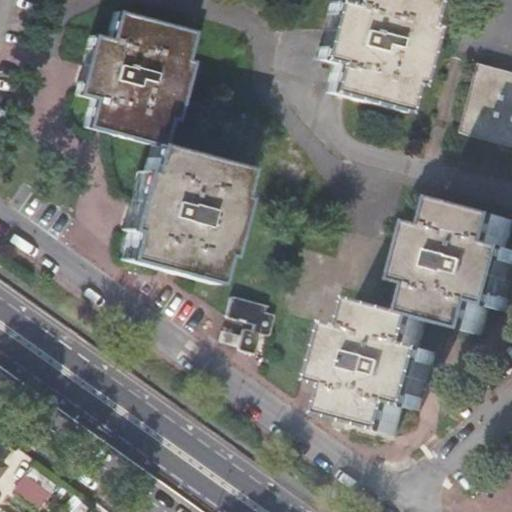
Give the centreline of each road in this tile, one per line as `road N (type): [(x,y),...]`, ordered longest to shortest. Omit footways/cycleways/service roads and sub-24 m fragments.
road 1 (residential): [(404,511),(0,223)]
road 2 (tertiary): [(279,511),(0,312)]
road 3 (residential): [(299,43),(291,82),(338,141),(511,198)]
road 4 (tertiary): [(0,340),(240,511)]
road 5 (residential): [(0,399),(159,511)]
road 6 (residential): [(406,511),(511,410)]
